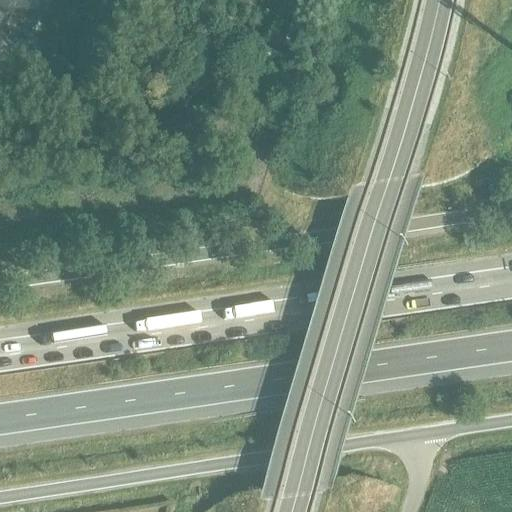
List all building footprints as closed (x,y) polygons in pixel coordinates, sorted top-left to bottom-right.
[(0,0),(0,33),(0,34),(15,10),(35,23),(47,6),(38,0),(0,0)] [(110,0),(86,0),(82,7),(101,19),(113,1),(110,0)] [(194,0),(177,0),(171,11),(227,44),(232,38),(226,33),(232,22),(205,6),(199,15),(191,10),(196,1),(194,0)] [(253,34),(242,51),(287,75),(291,68),(276,59),(281,49),(253,34)] [(43,78),(33,96),(52,106),(62,88),(43,78)]
